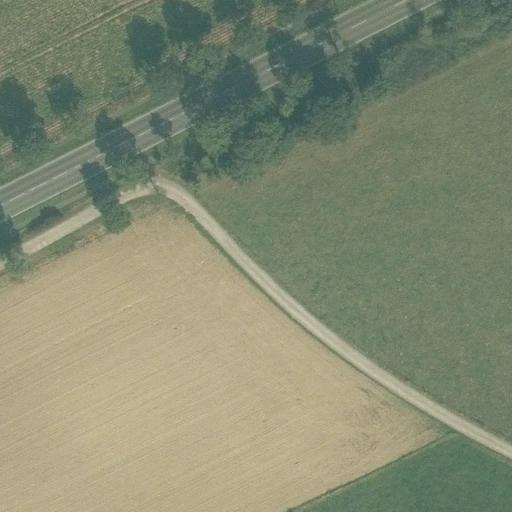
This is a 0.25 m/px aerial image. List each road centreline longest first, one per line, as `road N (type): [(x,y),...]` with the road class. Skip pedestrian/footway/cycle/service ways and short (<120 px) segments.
road 1 (unclassified): [(0,264),(162,182),(270,292),(353,359),(511,454)]
road 2 (secondary): [(410,0),(0,207)]
